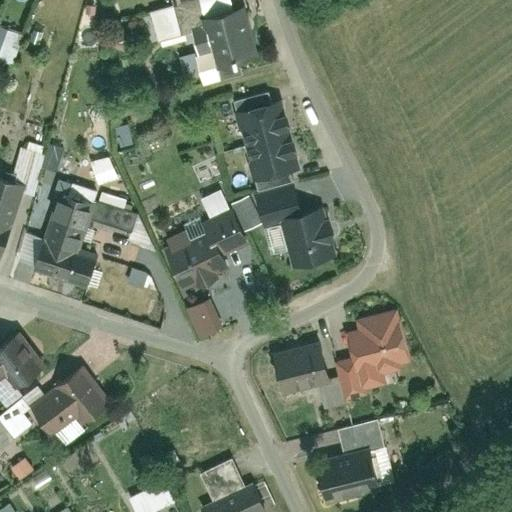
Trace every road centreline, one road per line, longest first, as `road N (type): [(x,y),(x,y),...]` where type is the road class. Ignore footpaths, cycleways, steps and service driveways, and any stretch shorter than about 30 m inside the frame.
road 1 (residential): [(228,357),(358,284),(376,255),(370,221),(301,77),(276,0)]
road 2 (residential): [(228,357),(182,350),(0,291)]
road 3 (residential): [(291,511),(228,357)]
